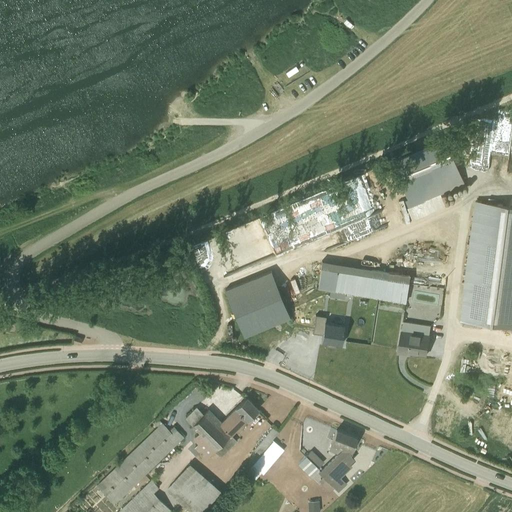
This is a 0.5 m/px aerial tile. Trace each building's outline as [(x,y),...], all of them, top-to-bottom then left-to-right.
[(453,149),(464,144),(458,130),(391,157),(409,203),(466,181),(453,149)] [(411,218),(447,203),(441,191),(409,203),(406,205),(411,218)] [(511,201),(477,197),(461,317),(511,324),(511,201)] [(316,284),(407,299),(411,271),(321,256),(316,284)] [(289,314),(270,267),(224,286),(243,333),(289,314)] [(324,313),(314,311),(312,329),(321,331),(320,337),(340,340),(343,321),(323,318),(324,313)] [(404,317),(398,349),(406,350),(407,348),(426,351),(431,322),(404,317)] [(82,333),(74,331),(72,338),(79,341),(82,333)] [(257,405),(245,393),(220,416),(208,404),(203,409),(195,402),(184,413),(197,427),(192,432),(194,433),(193,434),(191,440),(205,455),(213,446),(220,453),(236,436),(231,431),(257,405)] [(113,499),(183,432),(176,424),(173,421),(168,425),(157,413),(148,421),(153,426),(95,481),(113,499)] [(337,448),(318,467),(322,472),(318,476),(328,488),(333,484),(337,488),(346,480),(340,473),(345,468),(351,462),(348,459),(353,455),(350,451),(356,434),(335,425),(327,445),(337,448)] [(273,437),(246,468),(255,474),(260,468),(262,469),(283,445),(273,437)] [(297,459),(310,473),(318,464),(317,463),(323,457),(311,446),(297,459)] [(197,511),(220,486),(188,458),(164,486),(192,511),(197,511)] [(158,483),(151,475),(111,511),(167,511),(171,508),(153,488),(158,483)] [(307,497),(307,508),(318,507),(317,496),(307,497)]
